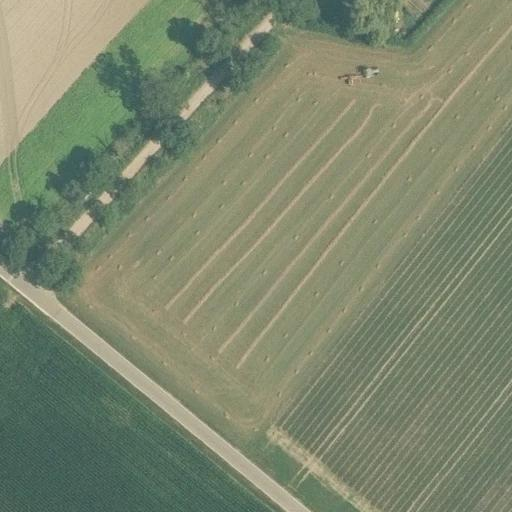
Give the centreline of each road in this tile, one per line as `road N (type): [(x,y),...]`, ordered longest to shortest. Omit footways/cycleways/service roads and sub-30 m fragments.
road 1 (unclassified): [(23,287),(290,0)]
road 2 (unclassified): [(292,511),(23,287)]
